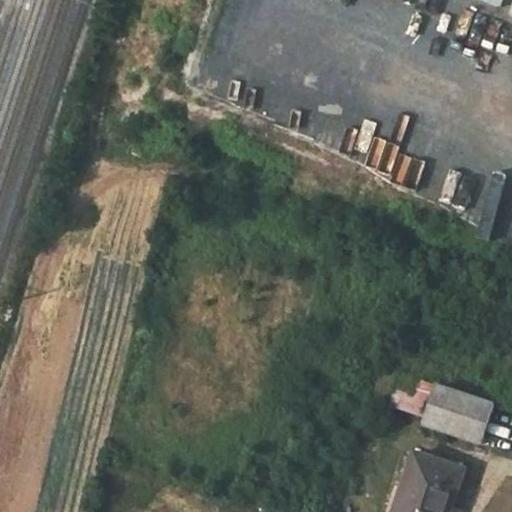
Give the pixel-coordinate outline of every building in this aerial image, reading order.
[(502,244),(511,248),(511,185),(498,180),(489,203),(456,189),(468,162),(409,138),(418,115),(358,90),(347,114),(319,103),(310,125),(334,135),(328,150),(395,177),(390,189),(505,237),(502,244)] [(371,391),(387,399),(398,376),(382,368),(371,391)] [(431,404),(427,417),(424,425),(482,443),(495,405),(437,385),(431,404)] [(392,404),(427,417),(431,404),(396,393),(392,404)] [(395,511),(443,511),(445,507),(452,509),(465,470),(415,454),(395,511)]
